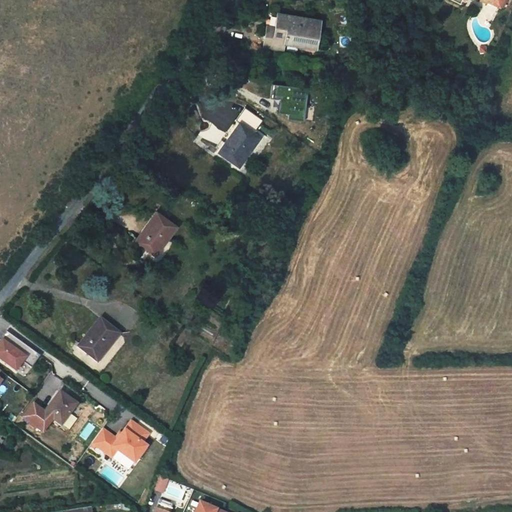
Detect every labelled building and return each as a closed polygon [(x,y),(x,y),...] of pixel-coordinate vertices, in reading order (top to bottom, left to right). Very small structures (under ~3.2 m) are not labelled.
[(494,3),(486,0),(440,0),(436,14),(450,19),(455,6),(489,18),(494,3)] [(314,25),(271,17),(268,31),(260,30),(257,49),(278,53),(280,46),(310,52),(314,25)] [(267,139),(265,138),(258,132),(253,137),(247,133),(257,120),(238,107),(229,120),(234,123),(220,143),(216,140),(210,147),(214,150),(212,153),(234,169),(255,139),(261,143),(263,144),(267,139)] [(170,227),(148,212),(128,241),(149,256),(170,227)] [(118,336),(98,321),(76,350),(97,365),(118,336)] [(39,359),(5,333),(0,340),(0,343),(1,344),(0,345),(0,361),(15,372),(21,364),(30,371),(39,359)] [(42,434),(51,421),(60,428),(75,407),(59,396),(54,403),(53,402),(43,415),(32,407),(22,420),(42,434)] [(147,437),(130,425),(116,443),(101,432),(88,449),(92,452),(95,449),(110,461),(115,454),(133,467),(145,450),(140,446),(147,437)] [(164,484),(156,482),(150,496),(158,499),(164,484)] [(155,511),(171,511),(173,508),(159,503),(155,511)]
